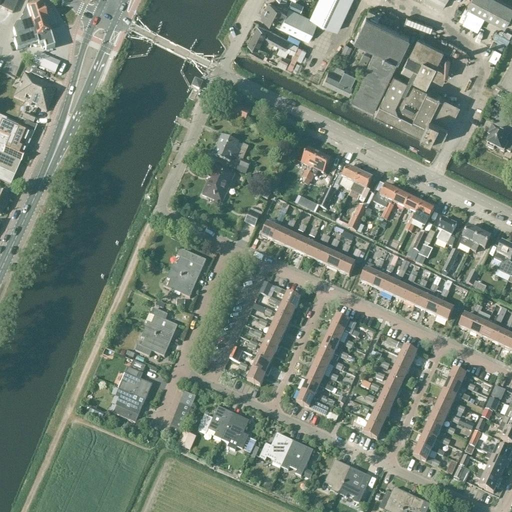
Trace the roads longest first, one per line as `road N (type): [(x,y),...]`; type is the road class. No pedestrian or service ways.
road 1 (track): [(21,511),(156,214)]
road 2 (tertiary): [(511,215),(221,73)]
road 3 (residential): [(229,248),(156,214),(221,73)]
road 4 (primary): [(100,9),(50,161)]
road 5 (primary): [(50,161),(115,17)]
road 6 (residential): [(388,469),(443,346)]
road 7 (residential): [(271,414),(325,291)]
road 8 (residential): [(179,371),(229,248)]
road 9 (residential): [(443,346),(325,291)]
road 10 (residential): [(388,469),(271,414)]
road 11 (primary): [(0,271),(50,161)]
